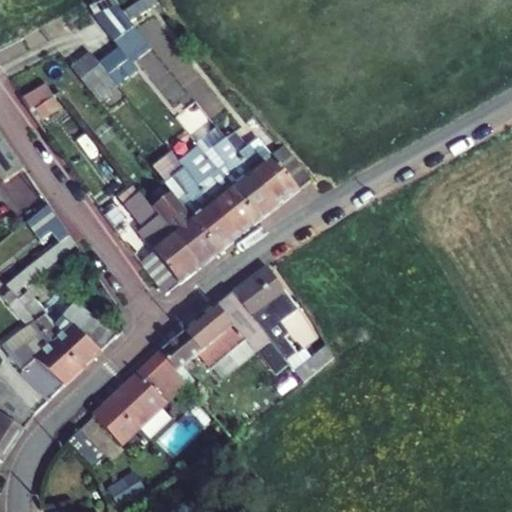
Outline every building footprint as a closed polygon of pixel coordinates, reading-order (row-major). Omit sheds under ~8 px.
[(142,0),(124,13),(130,23),(158,4),(155,0),(142,0)] [(119,6),(94,16),(98,23),(124,13),(119,6)] [(120,49),(126,57),(146,42),(130,23),(124,13),(98,23),(120,49)] [(117,86),(137,71),(126,57),(120,49),(99,65),(109,76),(117,86)] [(90,91),(95,88),(109,76),(99,65),(91,54),(72,68),(90,91)] [(120,90),(140,75),(137,71),(117,86),(120,90)] [(109,76),(95,88),(103,98),(117,86),(109,76)] [(46,85),(22,99),(29,111),(53,97),(46,85)] [(196,144),(198,147),(204,153),(224,138),(216,128),(196,144)] [(299,190),(311,181),(284,146),(278,151),(271,157),(258,139),(247,148),(235,133),(226,140),(278,207),(299,190)] [(0,178),(3,183),(24,169),(0,135),(0,178)] [(226,140),(224,138),(204,153),(259,222),(278,207),(226,140)] [(185,158),(177,147),(171,152),(179,163),(185,158)] [(198,186),(239,237),(259,222),(204,153),(198,147),(185,158),(179,163),(184,168),(198,186)] [(186,196),(179,202),(192,218),(220,252),(239,237),(198,186),(184,168),(172,178),(186,196)] [(186,196),(172,178),(165,184),(179,202),(186,196)] [(124,206),(140,193),(134,186),(118,199),(124,206)] [(140,264),(165,295),(200,268),(159,217),(154,211),(140,193),(124,206),(143,230),(138,233),(154,252),(140,264)] [(27,222),(41,240),(49,233),(58,245),(69,236),(48,206),(27,222)] [(200,268),(220,252),(192,218),(185,224),(171,207),(159,217),(200,268)] [(12,293),(13,295),(18,291),(75,246),(69,236),(58,245),(6,286),(12,293)] [(291,334),(282,323),(299,310),(267,267),(233,293),(270,341),(287,362),(294,372),(304,383),(334,359),(326,346),(304,365),(297,356),(297,355),(285,338),(291,334)] [(16,299),(17,300),(22,296),(18,291),(13,295),(16,299)] [(13,295),(12,293),(7,297),(11,303),(16,299),(13,295)] [(22,296),(17,300),(42,331),(83,369),(117,338),(76,302),(52,324),(27,293),(22,296)] [(176,373),(198,355),(211,371),(245,342),(254,353),(270,341),(233,293),(216,307),(159,353),(176,373)] [(7,360),(49,401),(83,369),(42,331),(17,300),(16,299),(11,303),(8,305),(26,328),(15,337),(23,347),(8,359),(7,360)] [(366,340),(357,324),(324,343),(326,346),(334,359),(366,340)] [(15,337),(0,349),(8,359),(23,347),(15,337)] [(101,406),(94,415),(119,446),(185,385),(176,373),(159,353),(101,406)] [(0,461),(1,463),(23,430),(33,416),(0,382),(0,461)] [(140,476),(112,484),(118,503),(145,494),(140,476)]
